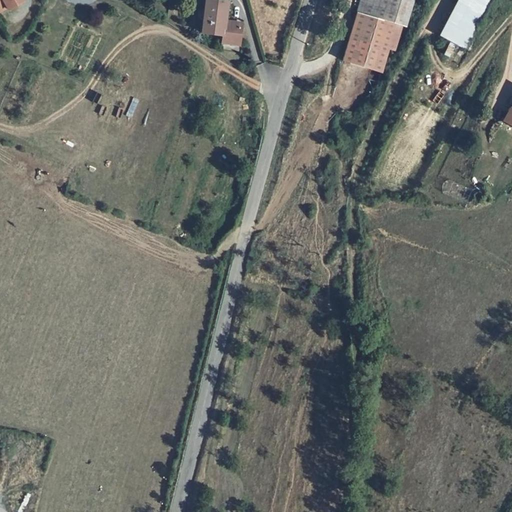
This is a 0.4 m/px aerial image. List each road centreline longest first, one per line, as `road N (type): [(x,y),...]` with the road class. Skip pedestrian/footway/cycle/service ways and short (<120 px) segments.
road 1 (track): [(346,511),(358,391),(353,185),(361,147),(439,0)]
road 2 (tertiary): [(308,0),(177,511)]
